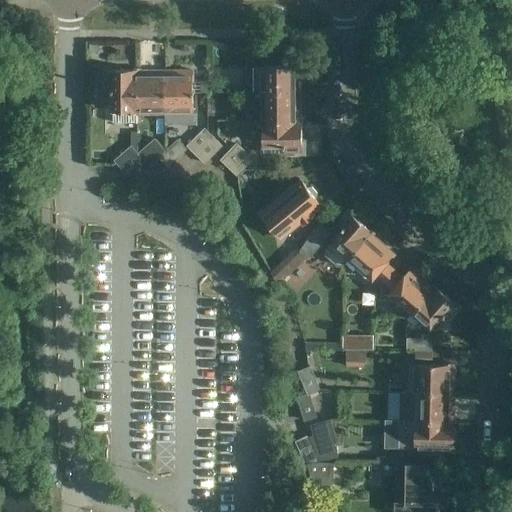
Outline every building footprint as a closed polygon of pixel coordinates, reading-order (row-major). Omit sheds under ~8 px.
[(263,49),(263,57),(280,57),(280,43),(267,43),(267,49),(263,49)] [(256,92),(262,92),(299,91),(298,79),(300,79),(300,66),(256,66),(256,92)] [(138,115),(138,73),(138,69),(114,70),(114,68),(105,68),(105,90),(111,90),(111,91),(113,91),(113,123),(137,123),(137,115),(138,115)] [(210,68),(210,78),(219,78),(219,68),(210,68)] [(178,72),(165,72),(165,114),(193,114),(193,70),(178,70),(178,72)] [(165,114),(165,72),(165,71),(150,71),(150,72),(138,73),(138,115),(165,114)] [(300,91),(299,91),(262,92),(263,121),(299,120),(299,107),(300,107),(300,91)] [(302,120),(299,120),(263,121),(263,145),(283,145),(283,147),(284,147),(284,153),(304,153),(303,143),(302,143),(302,120)] [(196,155),(213,138),(204,129),(187,146),(196,155)] [(135,157),(138,154),(138,132),(131,132),(131,146),(114,160),(125,173),(138,161),(135,157)] [(213,138),(196,155),(204,163),(221,146),(213,138)] [(146,170),(160,158),(159,157),(167,150),(157,139),(138,154),(135,157),(138,161),(146,170)] [(177,140),(167,150),(159,157),(160,158),(168,166),(186,150),(177,140)] [(229,168),(244,152),(236,144),(221,160),(229,168)] [(244,152),(229,168),(237,175),(252,160),(244,152)] [(315,197),(317,193),(312,187),(308,188),(302,181),(262,210),(281,234),(301,220),(304,224),(312,218),(309,214),(321,204),(315,197)] [(331,243),(332,243),(326,250),(326,256),(338,266),(343,266),(349,259),(369,236),(372,232),(355,217),(356,215),(349,209),(337,222),(342,227),(343,229),(331,243)] [(309,258),(323,238),(313,231),(300,250),(309,258)] [(385,250),(369,236),(349,259),(373,280),(372,281),(380,288),(394,271),(385,264),(393,255),(386,248),(385,250)] [(286,260),(272,274),(279,284),(295,269),(286,260)] [(402,278),(394,271),(380,288),(388,296),(390,294),(411,314),(432,290),(416,277),(417,275),(410,269),(402,278)] [(435,286),(432,290),(411,314),(430,330),(443,316),(443,317),(445,315),(450,320),(461,307),(454,300),(453,302),(435,286)] [(376,347),(375,331),(348,332),(349,364),(368,364),(368,347),(376,347)] [(416,352),(431,351),(431,340),(407,339),(406,352),(416,352)] [(412,365),(411,391),(452,392),(452,380),(454,380),(454,364),(442,364),(442,365),(412,365)] [(299,372),(308,394),(319,390),(310,367),(299,372)] [(326,390),(319,390),(308,394),(297,398),(305,421),(316,417),(314,411),(331,406),(326,390)] [(452,392),(411,391),(400,391),(399,419),(451,420),(451,408),(453,408),(453,392),(452,392)] [(338,437),(330,419),(310,425),(313,436),(307,437),(296,441),(306,464),(307,463),(317,458),(318,460),(338,458),(338,437)] [(455,439),(456,432),(454,429),(454,420),(451,420),(399,419),(399,449),(430,450),(430,454),(436,455),(436,450),(453,450),(453,441),(455,439)] [(398,462),(397,511),(427,511),(432,511),(433,504),(449,504),(449,478),(433,478),(434,463),(398,462)] [(313,486),(307,463),(306,464),(295,467),(301,490),(313,486)]
